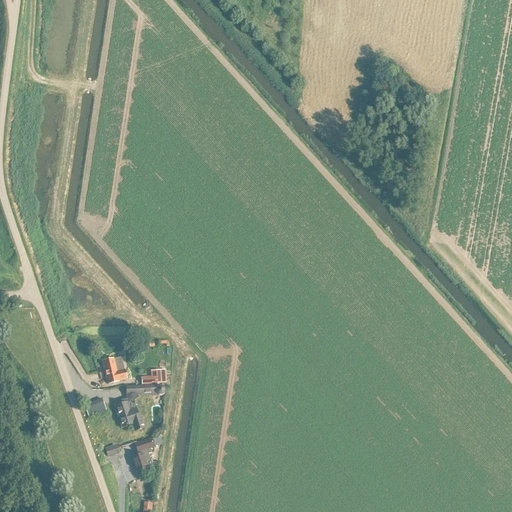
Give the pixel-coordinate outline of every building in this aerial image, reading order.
[(117,372),(114,360),(103,362),(108,384),(119,382),(119,381),(127,379),(125,371),(117,372)] [(151,377),(141,377),(141,385),(162,384),(161,370),(150,371),(151,377)] [(159,387),(158,385),(153,386),(142,386),(127,387),(127,395),(128,395),(129,398),(117,402),(119,406),(116,407),(123,427),(132,424),(134,432),(143,429),(141,420),(140,421),(133,401),(134,400),(135,400),(136,399),(137,398),(137,397),(137,396),(137,395),(157,394),(158,395),(159,396),(161,395),(163,395),(164,394),(164,392),(164,391),(164,389),(163,388),(162,387),(160,387),(159,387)] [(137,471),(147,468),(152,467),(148,454),(151,453),(150,448),(153,447),(151,440),(136,445),(139,456),(133,458),(137,471)] [(108,457),(118,454),(116,446),(111,448),(106,449),(108,457)]
